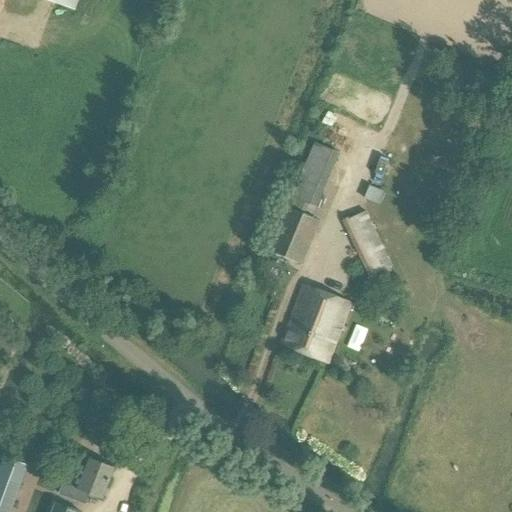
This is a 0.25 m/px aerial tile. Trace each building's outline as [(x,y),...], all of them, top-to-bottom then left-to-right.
[(42,0),(75,11),(78,0),(42,0)] [(465,69),(466,96),(495,94),(494,68),(465,69)] [(340,154),(314,143),(291,197),(317,208),(340,154)] [(287,208),(269,252),(302,266),(320,221),(287,208)] [(366,211),(365,212),(347,220),(374,275),(393,266),(366,211)] [(293,325),(288,324),(280,345),(328,363),(351,303),(304,285),(291,317),(295,319),(293,325)] [(4,458),(0,468),(0,511),(11,511),(21,485),(7,480),(13,462),(4,458)] [(84,475),(79,473),(69,498),(86,504),(89,495),(102,500),(115,469),(90,459),(84,475)] [(79,511),(55,502),(51,511),(79,511)]
